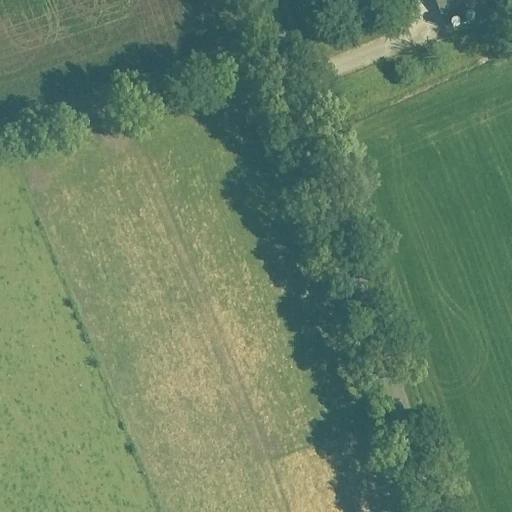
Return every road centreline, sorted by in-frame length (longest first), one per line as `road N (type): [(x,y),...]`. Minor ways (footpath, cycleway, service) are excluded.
road 1 (unclassified): [(438,511),(285,48)]
road 2 (unclassified): [(0,146),(285,48)]
